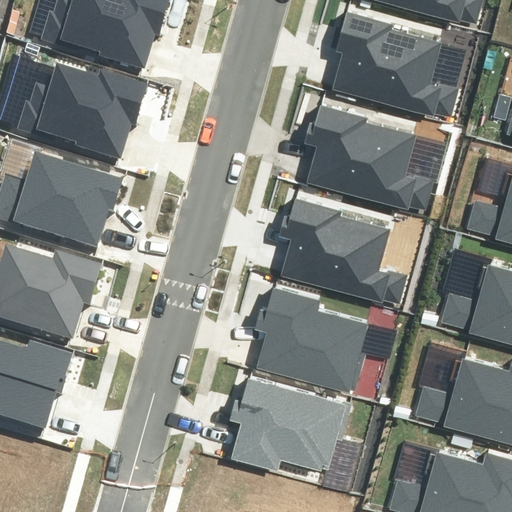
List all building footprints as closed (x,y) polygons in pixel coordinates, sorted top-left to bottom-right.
[(99,55),(144,68),(155,33),(160,35),(170,0),(57,0),(54,12),(50,10),(41,39),(78,50),(79,45),(100,51),(99,55)] [(460,20),(477,24),(483,0),(378,0),(459,22),(460,20)] [(434,113),(451,117),(459,88),(439,83),(438,86),(431,84),(442,42),(391,29),(393,23),(347,11),(336,50),(343,52),(334,89),(434,115),(434,113)] [(75,145),(121,158),(131,123),(136,125),(148,83),(100,68),(98,74),(56,62),(49,86),(36,82),(31,102),(26,100),(17,129),(54,140),(56,135),(76,141),(75,145)] [(316,147),(307,182),(409,210),(410,207),(427,212),(436,180),(407,172),(417,134),(368,120),(369,115),(321,102),(315,124),(310,123),(304,143),(316,147)] [(0,193),(0,217),(98,247),(109,210),(114,211),(124,178),(35,151),(26,181),(6,175),(0,193)] [(496,240),(511,243),(511,183),(506,208),(475,200),(468,229),(497,236),(496,240)] [(292,239),(282,274),(384,303),(385,299),(402,304),(411,272),(382,264),(393,226),(343,212),(345,208),(297,194),(290,217),(285,215),(280,236),(292,239)] [(0,316),(73,338),(84,302),(90,304),(102,263),(55,249),(52,257),(6,243),(0,261),(0,316)] [(469,334),(511,345),(511,268),(489,263),(478,302),(448,294),(440,323),(469,330),(469,334)] [(267,333),(257,368),(352,394),(353,390),(356,391),(366,355),(360,354),(369,319),(319,306),(321,301),(271,287),(265,310),(260,309),(255,330),(267,333)] [(0,413),(45,427),(56,391),(62,393),(68,376),(66,375),(73,353),(29,339),(27,347),(0,338),(0,413)] [(444,426),(511,443),(511,361),(511,367),(464,354),(454,394),(423,386),(416,415),(445,423),(444,426)] [(232,458),(278,471),(281,460),(321,471),(323,464),(329,466),(337,439),(343,440),(353,403),(249,375),(242,400),(235,399),(230,420),(241,423),(232,458)] [(511,511),(511,455),(488,449),(484,461),(438,448),(428,488),(397,480),(390,509),(401,511),(511,511)]
